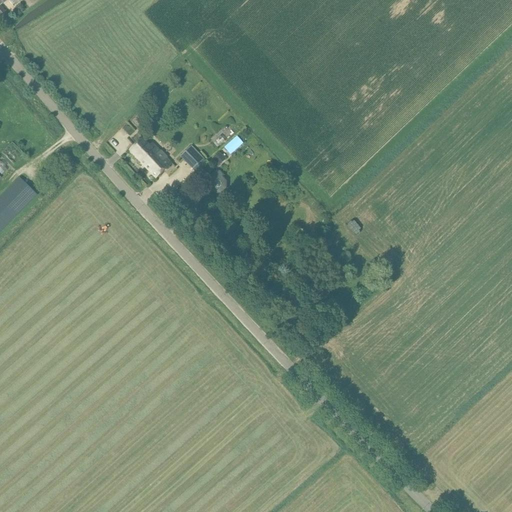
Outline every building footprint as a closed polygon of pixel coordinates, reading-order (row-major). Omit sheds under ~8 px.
[(237,137),(225,148),(230,154),(242,143),(237,137)] [(172,164),(152,143),(150,145),(143,138),(137,143),(130,150),(156,179),(164,172),(172,164)] [(188,164),(199,153),(191,146),(181,157),(188,164)] [(224,153),(221,150),(213,158),(219,166),(225,161),(221,156),(224,153)] [(214,193),(221,193),(226,188),(226,182),(222,177),(224,175),(220,171),(216,171),(211,176),(213,178),(210,181),(209,188),(214,193)] [(0,197),(0,231),(36,196),(19,178),(0,197)]
